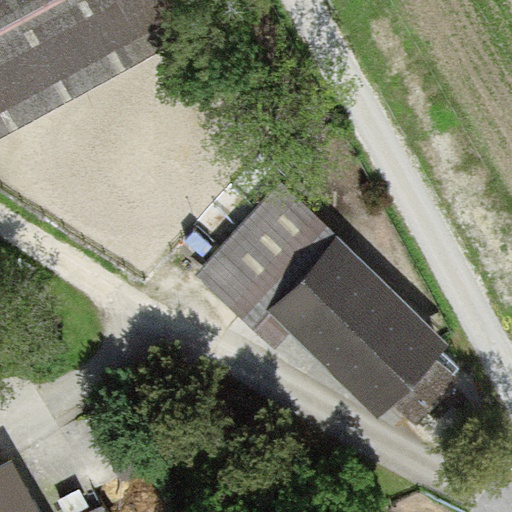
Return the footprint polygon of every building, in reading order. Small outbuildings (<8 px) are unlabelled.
[(0,0),(0,114),(205,0),(0,0)] [(278,181),(196,272),(271,340),(288,321),(383,406),(448,334),(278,181)] [(108,394),(80,411),(117,469),(145,451),(108,394)] [(0,511),(35,511),(0,441),(0,511)] [(111,511),(102,496),(72,511),(111,511)]
